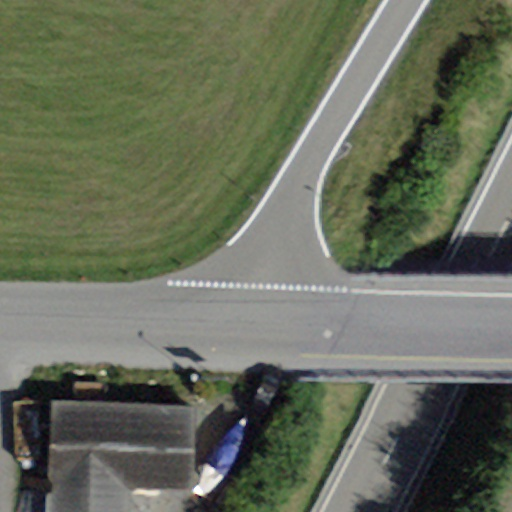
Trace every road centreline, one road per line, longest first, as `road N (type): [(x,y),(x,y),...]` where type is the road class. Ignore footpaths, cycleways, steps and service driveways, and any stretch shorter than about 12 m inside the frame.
road 1 (secondary): [(406,0),(298,188),(284,228),(273,325)]
road 2 (secondary): [(511,214),(358,511)]
road 3 (unclassified): [(273,325),(0,320)]
road 4 (unclassified): [(511,331),(273,325)]
